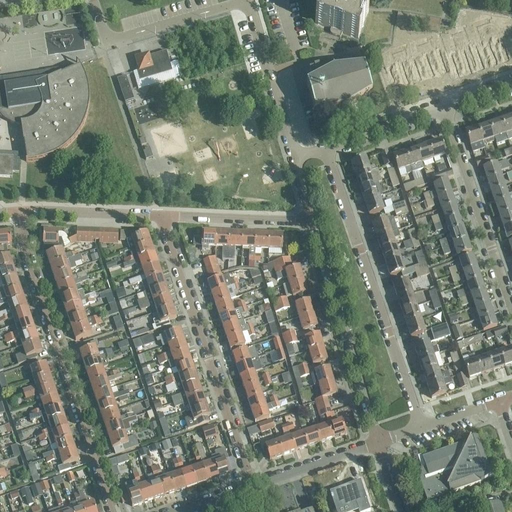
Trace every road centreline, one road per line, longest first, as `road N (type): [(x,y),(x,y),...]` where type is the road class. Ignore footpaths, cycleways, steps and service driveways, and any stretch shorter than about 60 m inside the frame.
road 1 (residential): [(21,213),(21,249),(114,511)]
road 2 (residential): [(326,148),(420,428)]
road 3 (residential): [(253,486),(159,216)]
road 4 (residential): [(375,443),(310,222)]
road 5 (residential): [(511,306),(443,107)]
road 6 (residential): [(400,123),(373,54),(268,70)]
road 7 (residential): [(159,216),(310,222)]
road 8 (residential): [(107,40),(247,0)]
road 9 (residential): [(21,213),(159,216)]
road 10 (residential): [(253,486),(375,443)]
